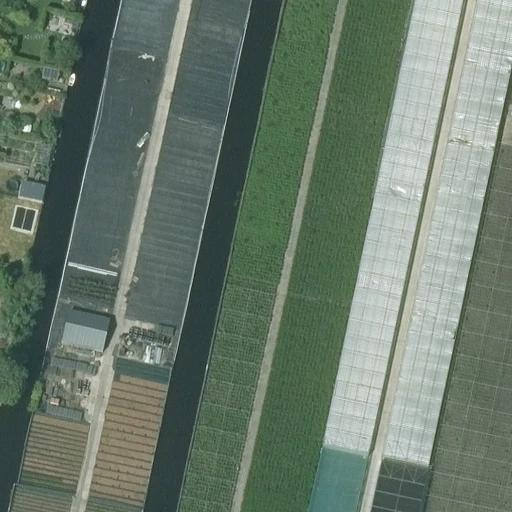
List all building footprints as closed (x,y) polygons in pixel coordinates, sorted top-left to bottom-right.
[(414,0),(321,449),(367,459),(462,0),(414,0)] [(511,0),(476,0),(381,461),(427,470),(511,62),(511,0)] [(44,73),(42,80),(56,84),(58,76),(44,73)] [(19,189),(17,200),(41,205),(43,194),(19,189)] [(60,345),(102,355),(109,323),(67,313),(60,345)]
